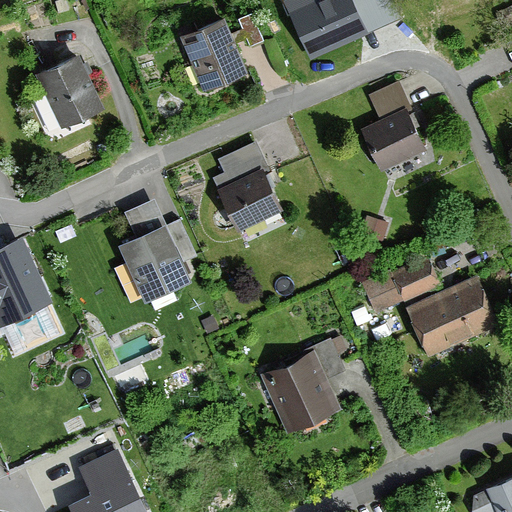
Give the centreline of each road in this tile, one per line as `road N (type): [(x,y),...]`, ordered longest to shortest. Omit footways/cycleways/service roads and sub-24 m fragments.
road 1 (residential): [(50,207),(391,62),(424,59),(454,77),(511,204)]
road 2 (residential): [(329,511),(511,429)]
